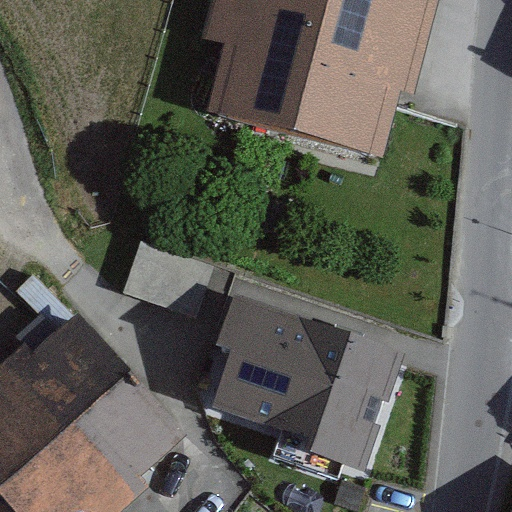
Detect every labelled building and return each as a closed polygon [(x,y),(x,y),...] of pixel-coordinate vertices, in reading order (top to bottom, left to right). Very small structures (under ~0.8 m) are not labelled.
[(227,42),(209,111),(387,156),(399,109),(403,95),(415,98),(439,0),(218,0),(209,37),(227,42)] [(197,316),(213,266),(139,243),(123,293),(161,305),(197,316)] [(344,462),(363,469),(406,357),(235,293),(215,345),(232,352),(212,406),(283,432),(275,455),(338,478),(344,462)] [(180,438),(77,321),(32,361),(20,347),(0,365),(0,492),(16,511),(115,511),(144,487),(135,477),(180,438)] [(15,511),(16,511),(0,492),(0,511),(15,511)]
